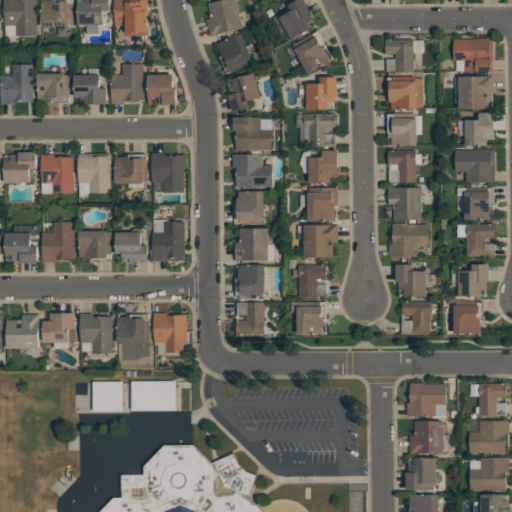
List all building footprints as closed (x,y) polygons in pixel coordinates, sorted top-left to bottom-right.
[(37,35),(16,35),(16,25),(5,25),(5,0),(38,0),(38,14),(37,14),(37,35)] [(72,0),(72,2),(74,2),(74,25),(69,25),(69,26),(41,26),(41,2),(40,2),(40,0),(72,0)] [(110,0),(110,10),(104,10),(104,24),(78,24),(78,2),(85,2),(85,0),(110,0)] [(147,34),(126,35),(126,24),(115,24),(115,0),(147,0),(148,31),(147,31),(147,34)] [(237,0),(244,28),(218,34),(218,35),(210,36),(206,19),(211,17),(208,3),(220,0),(237,0)] [(313,19),(308,22),(311,28),(292,39),(276,12),(297,0),(304,0),(312,12),(310,13),(313,19)] [(308,73),(294,48),(296,47),(294,43),(313,33),(313,34),(318,31),(327,46),(324,48),(332,61),(329,62),(328,61),(308,73)] [(222,60),(217,47),(221,45),(220,42),(242,33),(253,60),(251,61),(253,64),(229,73),(229,72),(226,73),(221,61),(222,60)] [(454,39),(475,39),(475,38),(493,38),(493,71),(464,71),(464,59),(454,59),(454,39)] [(386,71),(386,58),(395,58),(395,53),(386,53),(386,39),(414,39),(414,71),(395,71),(386,71)] [(112,103),(111,74),(123,74),(123,63),(144,63),(144,85),(145,84),(145,99),(125,99),(125,103),(112,103)] [(33,64),(33,85),(34,85),(34,101),(15,101),(15,104),(2,104),(2,75),(13,75),(13,64),(33,64)] [(177,104),(160,104),(160,96),(153,96),(153,104),(148,104),(148,74),(153,74),(153,68),(170,68),(170,74),(174,74),(174,87),(177,87),(177,104)] [(261,97),(248,100),(250,107),(233,111),(229,95),(231,94),(229,87),(233,86),(231,78),(254,72),(261,97)] [(69,102),(52,102),(52,100),(37,100),(37,97),(38,97),(38,73),(66,73),(66,74),(70,74),(70,96),(69,96),(69,102)] [(100,88),(107,88),(108,103),(82,103),(82,96),(75,96),(75,74),(100,74),(100,88)] [(459,108),(459,76),(485,76),(485,75),(493,75),(493,93),(488,93),(488,108),(459,108)] [(307,83),(320,83),(320,76),(337,76),(337,101),(329,101),(329,109),(307,109),(307,83)] [(391,108),(391,102),(389,102),(389,91),(387,91),(387,77),(394,77),(394,76),(415,76),(415,78),(423,78),(423,107),(417,107),(417,108),(391,108)] [(478,120),(478,112),(495,112),(495,138),(487,138),(487,145),(465,145),(465,120),(478,120)] [(336,113),(336,127),(332,127),(332,132),(336,132),(336,145),(323,145),(309,145),(309,125),(305,125),(305,113),(336,113)] [(388,114),(394,114),(394,113),(415,113),(415,117),(417,117),(417,145),(392,145),(392,137),(388,137),(388,114)] [(262,117),(262,128),(272,128),(272,149),(251,149),(251,150),(236,150),(236,133),(239,133),(239,130),(233,130),(233,117),(262,117)] [(495,149),(495,182),(466,182),(466,170),(455,170),(455,149),(476,149),(495,149)] [(310,182),(309,157),(320,157),(320,150),(338,150),(338,176),(331,176),(331,182),(310,182)] [(389,181),(389,169),(398,169),(398,164),(388,164),(388,150),(416,150),(416,182),(399,182),(399,181),(389,181)] [(37,151),(37,168),(31,168),(31,182),(5,182),(5,160),(11,160),(11,154),(19,154),(19,151),(37,151)] [(152,181),(152,152),(167,152),(167,154),(185,154),(185,171),(184,171),(184,192),(164,192),(164,181),(152,181)] [(79,153),(111,153),(111,171),(111,192),(90,192),(90,182),(79,182),(79,153)] [(42,193),(42,154),(55,154),(55,156),(74,156),(74,192),(53,192),(53,193),(42,193)] [(147,154),(147,159),(147,181),(143,181),(143,183),(115,183),(115,159),(114,159),(114,156),(129,156),(129,154),(147,154)] [(273,165),(273,186),(251,186),(251,187),(237,187),(237,167),(233,167),(233,154),(262,154),(262,165),(273,165)] [(308,219),(308,192),(309,192),(309,187),(338,187),(338,205),(336,205),(336,220),(331,220),(308,219)] [(393,219),(393,204),(389,204),(389,187),(422,187),(422,219),(393,219)] [(465,191),(466,191),(466,187),(488,187),(494,187),(494,205),(490,205),(490,220),(488,220),(488,219),(465,219),(465,191)] [(235,222),(235,204),(237,204),(237,197),(238,197),(238,191),(264,191),(264,219),(263,219),(263,223),(241,223),(241,222),(235,222)] [(153,260),(153,219),(169,219),(169,220),(185,220),(185,260),(153,260)] [(43,232),(54,232),(54,221),(75,221),(75,242),(76,242),(76,257),(56,257),(56,261),(43,261),(43,232)] [(429,245),(418,245),(418,256),(389,256),(389,243),(393,243),(393,222),(408,222),(408,224),(429,224),(429,245)] [(338,223),(338,241),(333,241),(333,256),(304,256),(304,224),(331,224),(331,223),(338,223)] [(494,223),(494,237),(485,237),(485,243),(495,243),(495,256),(467,256),(467,223),(489,223),(494,223)] [(269,260),(243,260),(243,261),(236,261),(236,242),(240,242),(240,227),(269,227),(269,260)] [(112,232),(112,254),(111,254),(111,259),(93,259),(93,258),(86,258),(86,257),(79,257),(79,230),(107,230),(107,232),(112,232)] [(6,232),(32,232),(32,245),(38,245),(38,263),(20,263),(20,261),(13,261),(13,254),(6,254),(6,232)] [(116,253),(116,232),(142,232),(142,245),(148,245),(148,262),(131,262),(131,261),(123,261),(123,253),(116,253)] [(326,296),(317,296),(299,296),(299,264),(321,264),(321,263),(327,263),(327,278),(317,278),(317,283),(326,283),(326,296)] [(481,296),(459,296),(459,270),(472,270),(472,263),(489,263),(489,281),(487,281),(487,289),(481,289),(481,296)] [(263,297),(242,297),(242,296),(236,296),(236,279),(239,279),(239,264),(265,264),(265,292),(263,292),(263,297)] [(427,270),(427,296),(404,296),(404,289),(398,289),(398,282),(396,282),(396,264),(413,264),(413,270),(427,270)] [(454,333),(454,305),(456,305),(456,300),(478,300),(478,302),(483,302),(483,319),(481,319),(481,333),(478,333),(454,333)] [(237,335),(237,320),(246,320),(246,315),(237,315),(237,302),(248,302),(248,301),(264,301),(264,334),(243,334),(243,335),(237,335)] [(297,333),(297,305),(299,305),(299,301),(321,301),(321,302),(326,302),(326,319),(324,319),(324,334),(321,334),(321,333),(297,333)] [(402,333),(402,320),(412,320),(412,315),(402,315),(402,301),(430,301),(430,333),(402,333)] [(77,312),(77,328),(75,328),(75,340),(70,340),(70,342),(44,342),(44,320),(51,320),(51,312),(77,312)] [(187,314),(187,331),(187,352),(166,352),(166,342),(154,342),(154,312),(170,312),(170,314),(187,314)] [(7,348),(7,319),(22,319),(22,313),(40,313),(40,319),(40,348),(7,348)] [(113,352),(92,352),(92,342),(81,342),(81,313),(94,313),(94,316),(114,316),(114,331),(113,331),(113,352)] [(148,314),(148,320),(150,320),(150,341),(145,341),(145,343),(118,343),(118,322),(117,322),(117,316),(132,316),(132,314),(148,314)] [(94,410),(123,410),(124,382),(94,381),(94,410)] [(176,381),(132,381),(132,410),(176,409),(176,381)] [(410,382),(425,382),(425,383),(446,383),(446,404),(436,404),(436,416),(407,416),(407,402),(410,402),(410,382)] [(479,383),(507,383),(507,397),(498,397),(498,402),(507,402),(507,415),(496,415),(479,415),(479,383)] [(410,435),(415,435),(415,420),(444,420),(444,452),(417,452),(417,453),(410,453),(410,435)] [(509,420),(509,433),(506,433),(505,453),(491,453),(491,452),(469,452),(469,431),(480,431),(480,420),(509,420)] [(266,511),(251,497),(259,476),(248,472),(240,465),(236,453),(214,464),(196,445),(168,445),(148,466),(148,474),(124,475),(124,498),(117,498),(103,511),(266,511)] [(437,457),(437,472),(440,472),(442,475),(442,479),(440,483),(437,483),(434,483),(434,490),(406,490),(406,472),(409,472),(409,464),(415,464),(415,457),(437,457)] [(470,489),(470,468),(480,468),(480,457),(509,457),(509,491),(490,491),(490,489),(470,489)] [(439,494),(439,511),(410,511),(410,494),(439,494)] [(511,511),(474,511),(474,501),(481,501),(481,494),(504,494),(503,500),(509,500),(509,508),(511,508),(511,511)]
